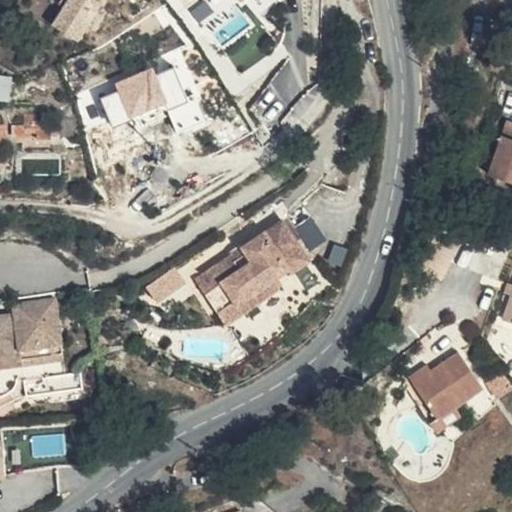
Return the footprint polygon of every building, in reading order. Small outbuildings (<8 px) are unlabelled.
[(63,0),(59,9),(86,23),(96,4),(88,0),(63,0)] [(86,23),(59,9),(48,30),(74,43),(86,23)] [(123,88),(105,96),(117,125),(142,114),(146,123),(174,111),(182,129),(208,118),(196,90),(189,93),(177,64),(159,71),(156,65),(120,80),(123,88)] [(0,96),(12,98),(15,73),(0,71),(0,96)] [(511,143),(500,139),(480,192),(511,203),(511,143)] [(199,276),(225,313),(278,278),(294,267),(296,270),(315,257),(287,217),(248,243),(251,248),(239,257),(235,252),(199,276)] [(248,243),(235,252),(239,257),(251,248),(248,243)] [(149,281),(159,299),(190,282),(180,264),(149,281)] [(278,278),(225,313),(229,321),(283,285),(278,278)] [(511,318),(511,287),(503,316),(511,318)] [(0,359),(26,356),(27,363),(67,358),(59,296),(17,301),(18,310),(0,312),(0,359)] [(487,385),(461,351),(436,370),(418,384),(444,417),(461,405),(487,385)] [(0,366),(27,363),(26,356),(0,359),(0,366)] [(411,389),(418,384),(436,370),(429,361),(405,381),(411,389)] [(444,417),(418,384),(411,389),(443,434),(468,416),(461,405),(444,417)] [(0,475),(9,475),(7,438),(0,438),(0,475)]
